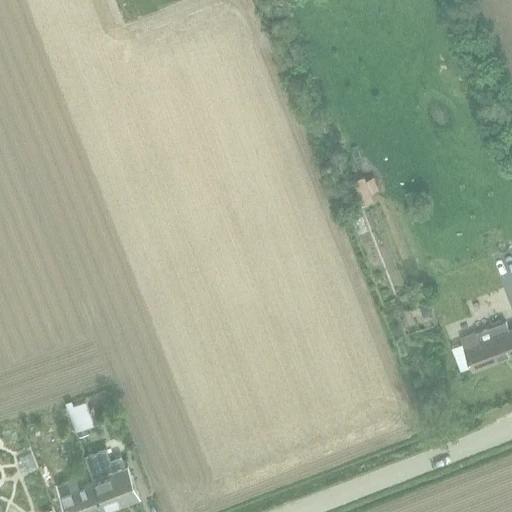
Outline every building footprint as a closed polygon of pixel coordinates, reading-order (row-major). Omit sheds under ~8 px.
[(364,177),(352,182),(361,204),(373,200),(370,193),(364,180),(364,177)] [(469,271),(447,279),(466,328),(488,320),(469,271)] [(430,303),(420,307),(424,317),(431,314),(433,308),(430,303)] [(511,328),(509,329),(505,320),(462,337),(464,342),(452,347),(461,369),(472,365),(473,368),(500,357),(500,356),(507,353),(508,354),(511,352),(511,328)] [(72,406),(82,430),(94,424),(84,400),(72,406)] [(85,455),(94,478),(92,479),(93,479),(105,509),(139,496),(127,465),(125,466),(121,454),(110,458),(105,447),(85,455)] [(93,479),(92,479),(78,484),(75,476),(61,481),(65,490),(60,491),(68,511),(97,511),(105,509),(93,479)]
